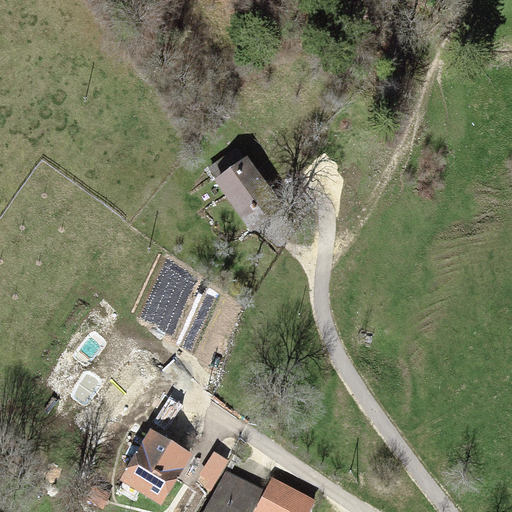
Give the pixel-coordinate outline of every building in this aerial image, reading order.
[(283,205),(243,159),(215,183),(254,229),(283,205)] [(179,390),(193,379),(172,355),(159,366),(179,390)] [(151,433),(124,480),(160,501),(187,454),(151,433)] [(226,474),(205,511),(249,511),(260,492),(226,474)] [(306,511),(312,502),(272,480),(254,511),(306,511)]
